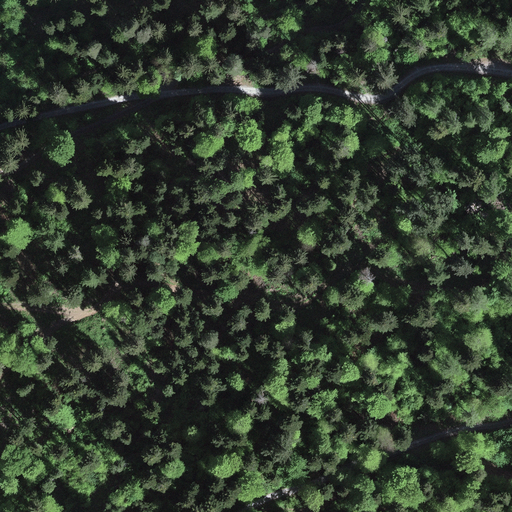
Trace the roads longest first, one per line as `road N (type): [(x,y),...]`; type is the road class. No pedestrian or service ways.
road 1 (track): [(0,306),(92,312),(121,284),(145,281),(293,304),(347,265),(474,292),(511,233)]
road 2 (track): [(150,95),(322,87),(366,99),(431,67),(511,71)]
road 3 (track): [(511,421),(449,430),(243,511)]
road 4 (track): [(150,95),(242,54),(268,52),(308,28),(333,26),(360,0)]
road 5 (track): [(150,95),(0,173)]
road 6 (track): [(0,128),(150,95)]
